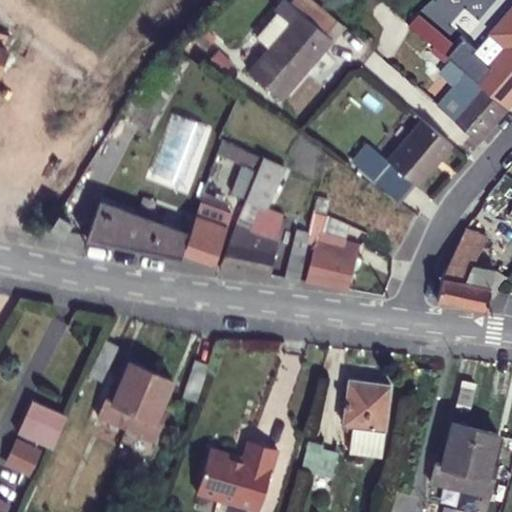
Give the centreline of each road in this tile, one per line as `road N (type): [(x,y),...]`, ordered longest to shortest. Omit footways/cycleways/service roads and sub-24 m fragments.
road 1 (residential): [(0,258),(402,320)]
road 2 (residential): [(402,320),(440,226),(511,137)]
